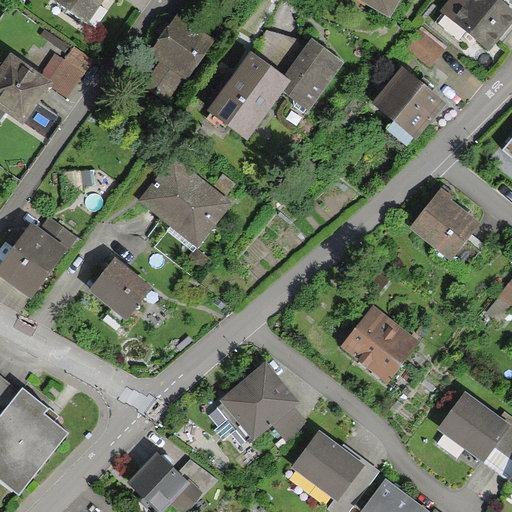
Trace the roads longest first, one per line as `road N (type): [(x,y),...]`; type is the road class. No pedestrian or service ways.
road 1 (residential): [(244,320),(511,76)]
road 2 (residential): [(244,320),(382,424),(405,467),(472,511)]
road 3 (residential): [(0,318),(143,409)]
road 4 (residential): [(39,511),(143,409)]
road 5 (residential): [(143,409),(244,320)]
